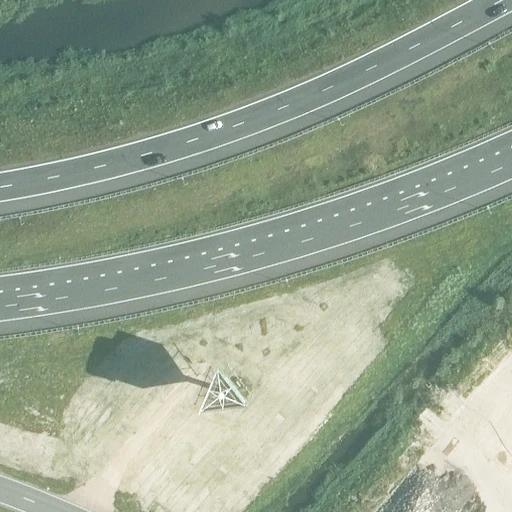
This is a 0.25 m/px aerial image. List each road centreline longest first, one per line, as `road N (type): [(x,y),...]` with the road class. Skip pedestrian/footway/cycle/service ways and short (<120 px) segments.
road 1 (motorway): [(0,189),(202,139),(363,74),(504,0)]
road 2 (motorway): [(0,290),(252,240),(511,148)]
